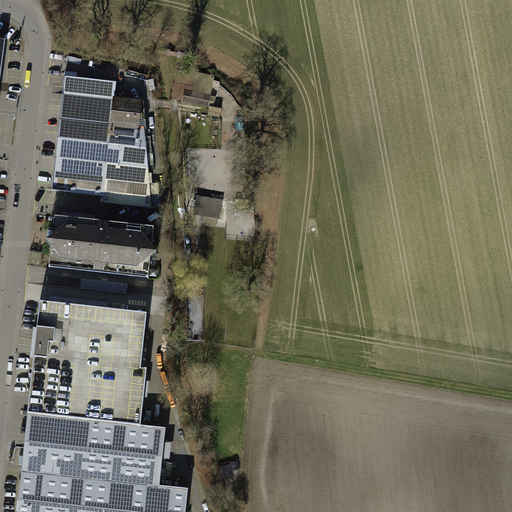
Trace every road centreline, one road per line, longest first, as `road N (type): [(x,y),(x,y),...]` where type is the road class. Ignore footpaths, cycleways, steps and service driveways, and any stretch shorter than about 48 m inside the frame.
road 1 (residential): [(0,379),(36,45),(33,27),(0,10)]
road 2 (track): [(262,353),(511,396)]
road 3 (unknown): [(12,266),(144,282)]
